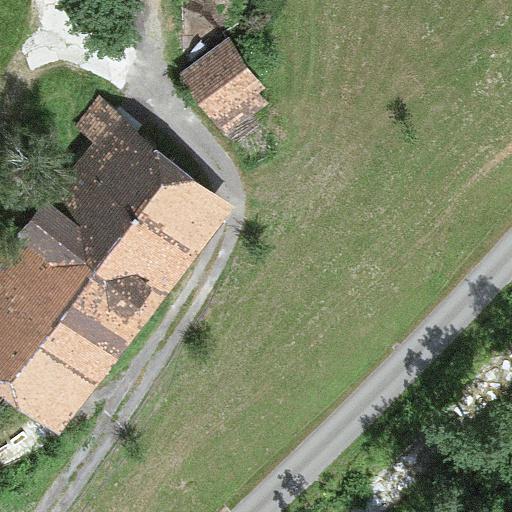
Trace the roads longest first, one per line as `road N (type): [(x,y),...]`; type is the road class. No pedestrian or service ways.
road 1 (track): [(48,511),(181,314),(235,198),(222,164),(160,93),(75,44)]
road 2 (track): [(511,254),(256,511)]
